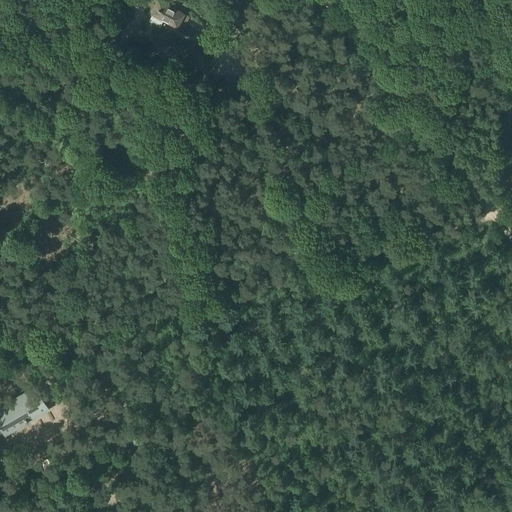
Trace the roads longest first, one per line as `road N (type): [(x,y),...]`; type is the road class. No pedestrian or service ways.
road 1 (track): [(0,350),(487,196)]
road 2 (track): [(359,237),(488,511)]
road 3 (track): [(321,0),(511,228)]
road 4 (track): [(175,511),(135,475),(116,438),(80,326)]
road 5 (track): [(511,493),(377,511)]
